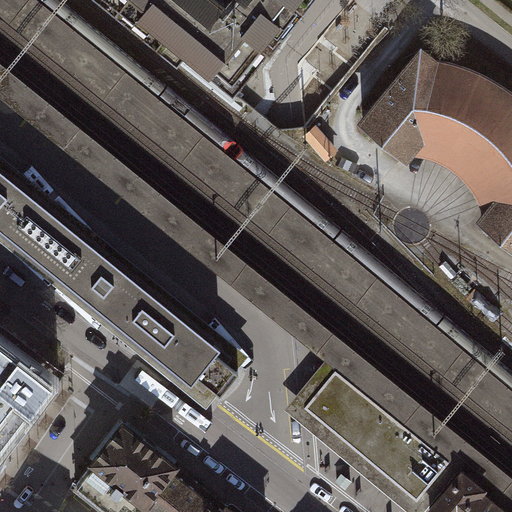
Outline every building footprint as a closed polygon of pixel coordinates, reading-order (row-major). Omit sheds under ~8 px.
[(34,0),(0,0),(0,13),(111,104),(365,309),(511,426),(511,391),(133,80),(34,0)] [(308,0),(225,0),(224,3),(220,0),(108,0),(181,58),(185,53),(234,92),(308,0)] [(511,249),(511,98),(502,91),(482,79),(461,70),(435,63),(417,51),(360,121),(402,158),(407,152),(424,155),(441,162),(456,172),(469,186),(478,202),(484,215),(479,223),(511,249)] [(511,511),(511,476),(192,217),(0,59),(0,98),(142,213),(324,362),(286,409),(409,511),(424,511),(461,468),(464,470),(489,492),(487,495),(508,511),(511,511)] [(249,354),(0,152),(0,165),(221,344),(215,351),(237,368),(249,354)] [(0,225),(192,380),(197,374),(218,391),(220,393),(222,391),(239,370),(237,368),(215,351),(221,344),(0,165),(0,225)] [(0,239),(206,406),(218,391),(197,374),(192,380),(0,225),(0,239)] [(0,450),(52,384),(0,343),(0,450)] [(174,463),(117,420),(84,464),(88,467),(71,490),(99,511),(136,511),(138,510),(170,468),(174,463)] [(227,511),(170,468),(138,510),(140,511),(227,511)] [(508,511),(487,495),(489,492),(464,470),(428,511),(508,511)]
